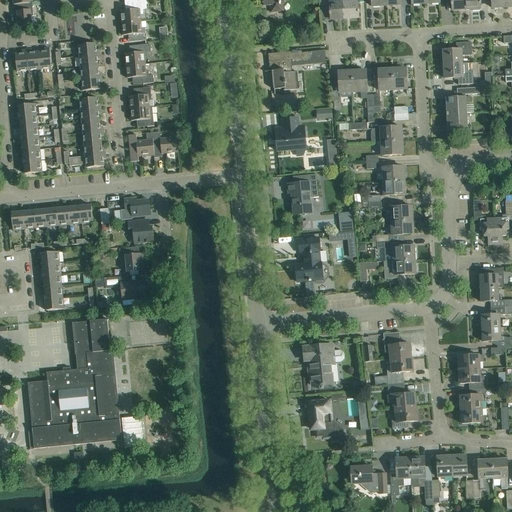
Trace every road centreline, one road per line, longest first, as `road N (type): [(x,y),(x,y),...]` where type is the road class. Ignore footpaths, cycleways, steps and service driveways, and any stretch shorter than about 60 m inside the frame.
road 1 (residential): [(275,511),(257,324)]
road 2 (residential): [(124,187),(108,0)]
road 3 (residential): [(242,175),(225,0)]
road 4 (residential): [(428,306),(257,324)]
road 5 (residential): [(454,173),(427,162),(419,34)]
road 6 (residential): [(257,324),(242,175)]
road 7 (residential): [(10,198),(0,53)]
road 8 (residential): [(441,438),(428,306)]
